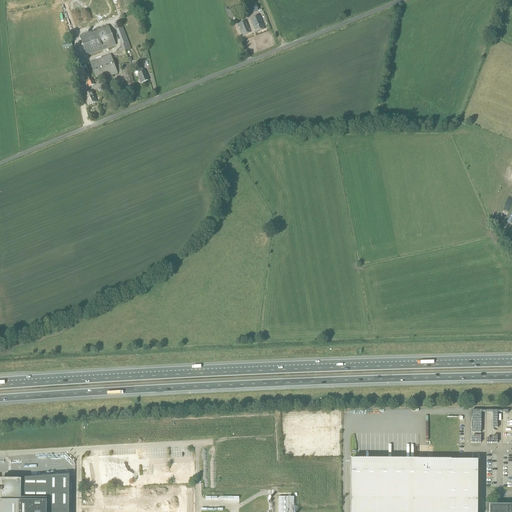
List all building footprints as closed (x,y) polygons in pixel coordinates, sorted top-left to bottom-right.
[(99,20),(115,16),(110,0),(93,0),(95,6),(78,11),(77,7),(68,10),(75,30),(100,23),(99,20)] [(228,10),(227,8),(225,8),(226,11),(227,11),(231,20),(236,17),(235,14),(244,10),(242,4),(228,10)] [(243,7),(245,14),(255,12),(254,4),(243,7)] [(259,16),(251,20),(256,32),(265,29),(259,16)] [(251,33),(246,21),(238,24),(243,36),(251,33)] [(78,37),(84,57),(100,53),(99,48),(105,46),(106,49),(113,47),(108,26),(97,28),(100,41),(91,44),(85,46),(82,36),(78,37)] [(131,49),(129,43),(120,46),(122,52),(131,49)] [(111,55),(90,63),(97,82),(118,74),(111,55)] [(143,68),(140,61),(134,63),(137,71),(138,70),(139,74),(138,74),(142,83),(148,80),(145,72),(144,72),(142,69),(143,68)] [(134,84),(129,63),(122,65),(127,86),(134,84)] [(89,77),(82,80),(86,89),(92,86),(89,77)] [(97,102),(92,92),(84,95),(86,100),(86,101),(86,103),(87,103),(88,105),(91,104),(91,105),(94,103),(97,102)] [(511,511),(511,505),(489,506),(489,511),(477,511),(478,462),(351,461),(350,511),(511,511)] [(69,511),(70,476),(20,479),(20,481),(11,481),(11,480),(9,480),(9,481),(0,480),(0,502),(0,503),(0,511),(69,511)] [(105,477),(100,477),(101,511),(166,511),(165,476),(149,477),(144,477),(135,477),(131,477),(128,477),(124,477),(120,477),(116,477),(110,477),(110,478),(105,478),(105,477)] [(293,511),(294,497),(279,497),(278,511),(293,511)]
